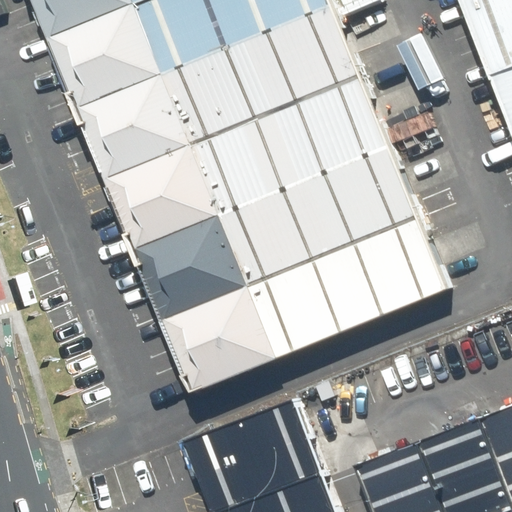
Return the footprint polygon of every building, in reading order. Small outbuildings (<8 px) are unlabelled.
[(38,0),(53,35),(139,0),(38,0)] [(83,108),(333,6),(330,0),(139,0),(53,35),(83,108)] [(511,0),(471,0),(498,67),(511,61),(511,0)] [(113,183),(363,78),(333,6),(83,108),(113,183)] [(511,61),(498,67),(511,101),(511,61)] [(143,254),(392,149),(363,78),(113,183),(143,254)] [(172,322),(421,217),(392,149),(143,254),(172,322)] [(202,392),(451,286),(421,217),(172,322),(202,392)] [(194,441),(220,511),(233,511),(329,477),(300,402),(194,441)] [(511,410),(486,420),(511,487),(511,410)] [(511,511),(511,487),(486,420),(426,442),(452,511),(511,511)] [(452,511),(426,442),(366,465),(383,511),(452,511)] [(341,511),(329,477),(233,511),(341,511)]
